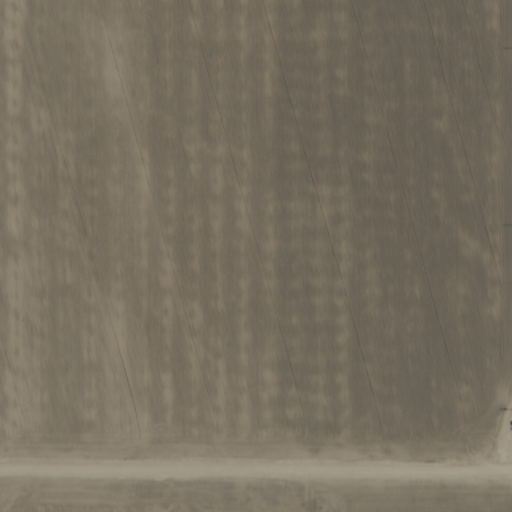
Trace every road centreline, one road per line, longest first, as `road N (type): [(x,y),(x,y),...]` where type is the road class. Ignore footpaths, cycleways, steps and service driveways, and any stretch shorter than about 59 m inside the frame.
road 1 (residential): [(511,452),(0,457)]
road 2 (residential): [(511,353),(508,0)]
